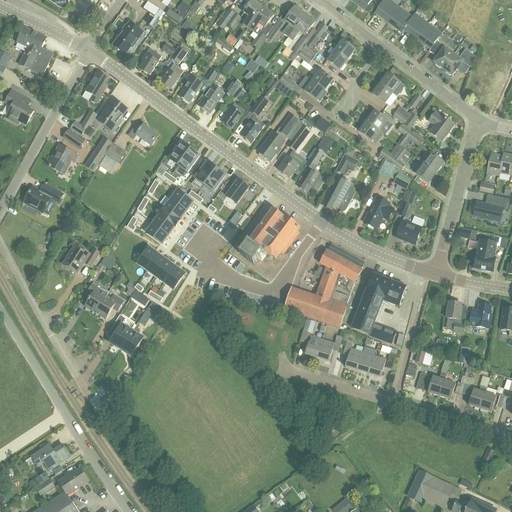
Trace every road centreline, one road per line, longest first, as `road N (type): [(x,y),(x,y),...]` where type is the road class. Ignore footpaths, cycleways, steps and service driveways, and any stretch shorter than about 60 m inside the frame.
road 1 (unclassified): [(321,221),(88,52)]
road 2 (residential): [(129,511),(0,310)]
road 3 (residential): [(511,441),(284,368)]
road 4 (residential): [(321,221),(282,284),(266,291),(226,278),(210,261),(203,229)]
road 5 (residential): [(0,211),(88,52)]
road 6 (residential): [(436,274),(474,113)]
road 7 (residential): [(0,244),(74,371)]
road 8 (unclassified): [(436,274),(321,221)]
